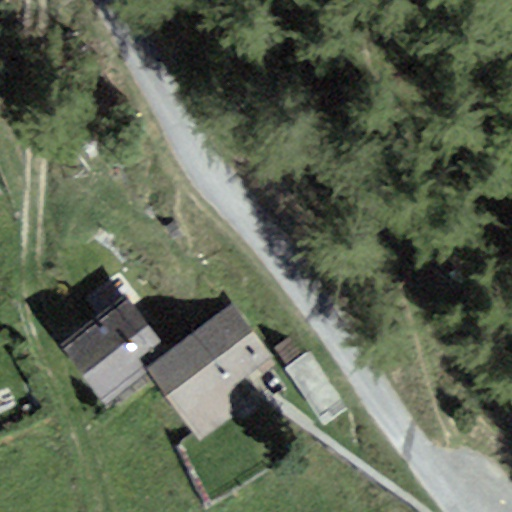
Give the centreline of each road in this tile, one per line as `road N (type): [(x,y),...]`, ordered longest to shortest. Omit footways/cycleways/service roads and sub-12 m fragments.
road 1 (unclassified): [(111,0),(214,173),(469,511)]
road 2 (track): [(38,0),(33,301),(104,511)]
